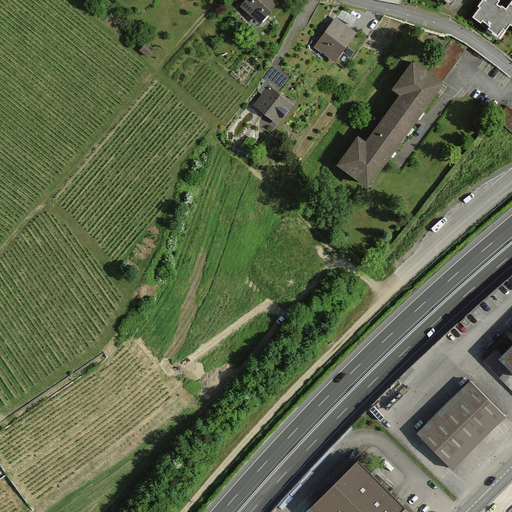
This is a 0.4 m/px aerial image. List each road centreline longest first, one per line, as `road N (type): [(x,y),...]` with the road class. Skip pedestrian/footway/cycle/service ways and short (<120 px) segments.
road 1 (motorway): [(511,226),(338,384),(223,511)]
road 2 (motorway): [(251,511),(352,402),(511,254)]
road 3 (track): [(391,288),(177,511)]
road 4 (residential): [(350,0),(434,22),(511,68)]
road 5 (unclassified): [(511,178),(391,288)]
